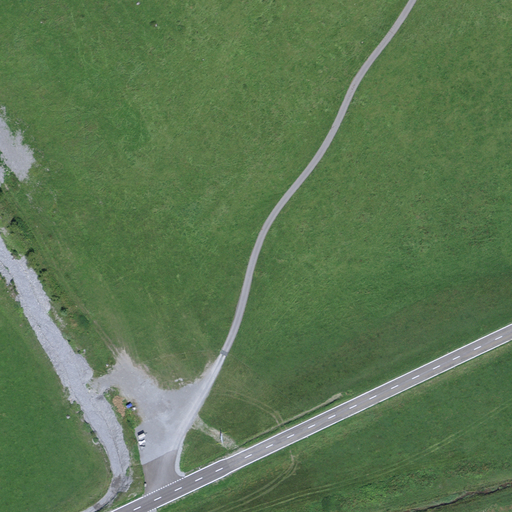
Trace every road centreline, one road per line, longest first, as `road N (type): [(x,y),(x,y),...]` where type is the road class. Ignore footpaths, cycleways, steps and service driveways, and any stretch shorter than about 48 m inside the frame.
road 1 (primary): [(511,331),(130,511)]
road 2 (track): [(176,445),(0,181)]
